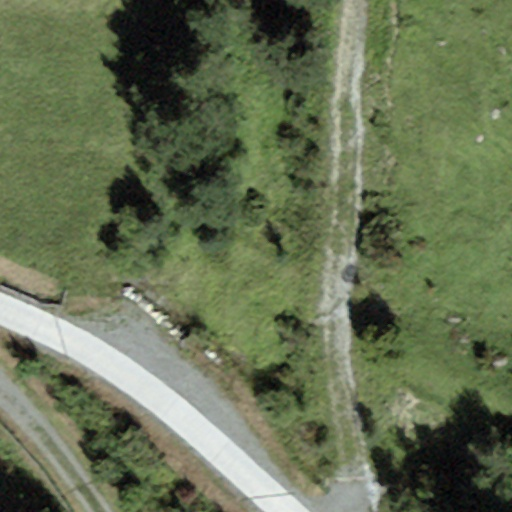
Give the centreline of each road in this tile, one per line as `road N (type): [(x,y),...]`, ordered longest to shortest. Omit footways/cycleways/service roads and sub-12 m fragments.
road 1 (track): [(252,511),(21,324),(0,317)]
road 2 (track): [(0,398),(106,511)]
